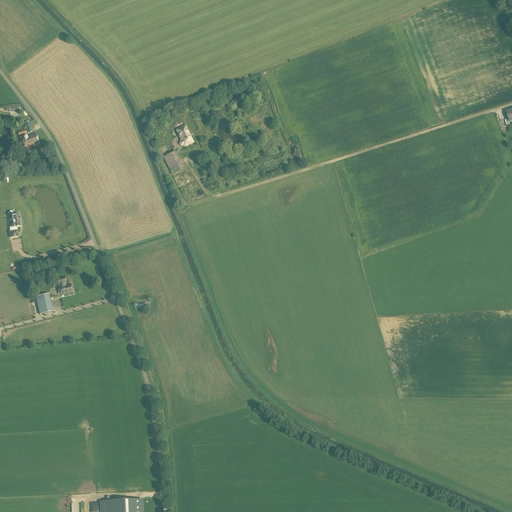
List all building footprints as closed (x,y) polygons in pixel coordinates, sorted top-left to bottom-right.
[(27,134),(33,132),(29,121),(24,123),(27,134)] [(184,147),(193,142),(185,126),(176,131),(181,141),(180,141),(179,142),(179,144),(180,145),(181,146),(183,146),(184,146),(184,147)] [(28,149),(40,145),(36,133),(21,138),(24,147),(27,146),(28,149)] [(166,162),(177,157),(174,152),(163,157),(166,162)] [(180,164),(169,170),(172,175),(183,169),(180,164)] [(14,213),(14,212),(10,212),(10,214),(9,214),(11,227),(10,228),(10,232),(9,232),(10,238),(19,237),(18,231),(17,231),(16,227),(21,226),(19,213),(14,213)] [(66,286),(65,283),(66,283),(65,278),(57,279),(61,295),(72,293),(71,285),(66,286)] [(48,294),(36,297),(36,298),(40,315),(52,312),(49,298),(48,294)] [(150,310),(151,300),(145,299),(144,304),(141,304),(135,304),(134,309),(150,310)] [(122,511),(122,500),(101,501),(100,511),(122,511)]
